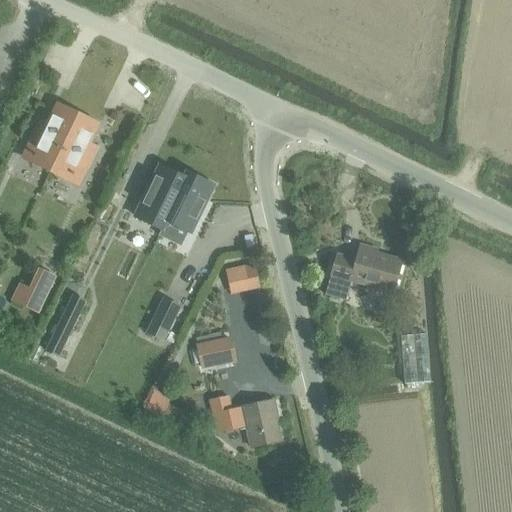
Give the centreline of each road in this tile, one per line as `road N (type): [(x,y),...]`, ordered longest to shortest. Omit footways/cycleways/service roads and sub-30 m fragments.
road 1 (unclassified): [(343,511),(284,260),(260,103)]
road 2 (unclassified): [(511,223),(260,103)]
road 3 (unclassified): [(260,103),(38,0)]
